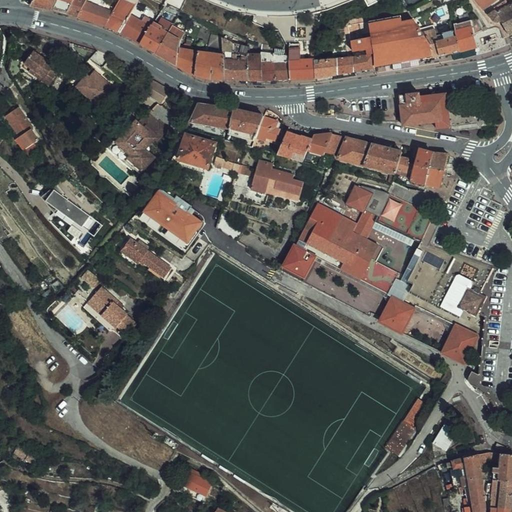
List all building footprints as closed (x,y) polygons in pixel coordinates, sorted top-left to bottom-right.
[(77,13),(82,0),(54,0),(53,5),(77,13)] [(96,0),(82,0),(77,13),(90,17),(96,0)] [(114,4),(108,1),(108,0),(96,0),(90,17),(104,22),(114,4)] [(120,28),(135,0),(115,0),(114,4),(104,22),(120,28)] [(149,21),(157,8),(141,0),(135,0),(120,28),(139,39),(149,21)] [(476,0),(484,9),(498,0),(476,0)] [(496,11),(495,9),(488,14),(492,20),(494,21),(495,22),(497,22),(498,21),(500,21),(500,20),(509,35),(511,33),(511,2),(509,4),(507,1),(505,3),(506,5),(496,11)] [(429,40),(424,34),(419,26),(414,20),(400,22),(399,15),(385,17),(368,20),(369,22),(370,32),(378,30),(381,45),(378,50),(373,50),(373,65),(432,54),(429,40)] [(471,22),(470,17),(455,20),(456,26),(471,22)] [(178,44),(179,37),(185,27),(172,19),(167,28),(155,49),(176,60),(178,44)] [(455,20),(452,21),(455,33),(459,47),(474,43),(474,44),(475,44),(475,43),(471,31),(473,31),(471,22),(456,26),(455,20)] [(149,21),(139,39),(155,49),(167,28),(161,24),(159,27),(149,21)] [(433,22),(419,26),(424,34),(435,31),(433,22)] [(439,52),(459,47),(455,33),(453,33),(451,27),(441,30),(443,36),(437,38),(435,38),(439,52)] [(222,44),(221,33),(223,33),(222,31),(211,29),(208,41),(222,44)] [(373,50),(378,50),(381,45),(378,30),(370,32),(373,50)] [(435,38),(437,38),(435,31),(424,34),(429,40),(432,54),(439,52),(435,38)] [(221,33),(222,44),(222,50),(223,76),(235,76),(232,38),(223,33),(221,33)] [(249,76),(247,50),(246,41),(232,38),(235,76),(249,76)] [(193,71),(209,75),(223,76),(222,50),(215,49),(205,47),(205,44),(192,42),(191,43),(191,45),(188,68),(193,71)] [(176,60),(188,68),(191,45),(187,44),(178,44),(176,60)] [(275,76),(273,50),(273,49),(260,47),(261,51),(247,50),(249,76),(256,76),(266,77),(275,76)] [(300,48),(289,47),(288,53),(288,54),(288,76),(302,75),(316,74),(315,55),(300,56),(300,48)] [(273,50),(275,76),(288,76),(288,54),(273,50)] [(355,52),(355,67),(373,65),(373,50),(355,52)] [(34,68),(47,78),(45,81),(52,86),(62,73),(54,67),(56,65),(37,51),(27,63),(34,68)] [(355,67),(355,52),(337,54),(339,70),(355,67)] [(13,53),(7,66),(14,77),(19,66),(17,65),(21,57),(13,53)] [(339,70),(337,54),(315,55),(316,74),(339,70)] [(47,78),(34,68),(32,71),(45,81),(47,78)] [(74,83),(96,105),(112,88),(92,69),(87,75),(85,72),(74,83)] [(150,78),(145,87),(143,91),(159,100),(164,92),(161,90),(163,86),(150,78)] [(420,91),(400,93),(403,124),(437,120),(438,127),(452,125),(448,91),(421,95),(420,91)] [(195,119),(202,101),(197,100),(190,118),(195,119)] [(126,156),(141,170),(153,156),(143,148),(153,136),(155,139),(166,127),(163,124),(174,113),(160,101),(149,114),(146,111),(137,121),(133,119),(114,141),(129,154),(126,156)] [(228,124),(233,126),(237,108),(211,103),(202,101),(195,119),(212,122),(228,124)] [(32,129),(35,127),(23,105),(3,117),(16,139),(18,137),(24,149),(39,140),(32,129)] [(259,132),(266,115),(266,114),(237,108),(233,126),(232,128),(258,136),(259,132)] [(474,112),(461,114),(463,123),(475,121),(474,112)] [(279,120),(266,115),(259,132),(269,136),(277,139),(281,128),(277,127),(279,120)] [(212,122),(195,119),(190,118),(187,127),(209,133),(212,122)] [(228,138),(232,128),(233,126),(228,124),(223,137),(228,138)] [(286,130),(276,154),(302,161),(307,149),(311,138),(286,130)] [(187,136),(183,135),(174,157),(183,160),(184,157),(205,164),(209,165),(216,141),(188,133),(187,136)] [(313,133),(311,138),(307,149),(323,155),(325,151),(334,155),(342,136),(332,134),(326,134),(319,134),(313,133)] [(373,142),(347,136),(338,157),(365,164),(373,142)] [(397,168),(401,155),(402,150),(374,143),(373,142),(365,164),(395,172),(397,168)] [(428,172),(429,166),(431,158),(433,150),(419,146),(417,152),(419,153),(415,168),(428,172)] [(446,160),(448,152),(433,150),(431,158),(446,160)] [(412,158),(401,155),(397,168),(412,172),(413,167),(415,159),(412,158)] [(182,162),(186,163),(204,169),(205,164),(184,157),(183,160),(182,162)] [(222,165),(239,170),(242,162),(224,157),(222,165)] [(429,166),(445,169),(446,160),(431,158),(429,166)] [(264,193),(271,195),(297,203),(303,185),(292,181),(293,178),(271,171),(272,166),(257,161),(250,187),(249,191),(264,194),(264,193)] [(382,191),(386,180),(330,164),(319,188),(340,197),(338,200),(357,208),(358,205),(370,211),(368,216),(369,217),(382,191)] [(443,173),(445,169),(429,166),(428,172),(425,182),(427,183),(440,185),(443,173)] [(412,172),(410,178),(425,182),(428,172),(415,168),(413,167),(412,172)] [(249,191),(250,187),(241,184),(236,200),(267,209),(271,195),(264,193),(264,194),(249,191)] [(180,200),(184,194),(161,186),(158,191),(157,191),(143,210),(142,209),(134,216),(146,225),(147,224),(168,238),(171,234),(189,248),(202,231),(195,226),(198,221),(202,223),(201,224),(203,225),(203,221),(200,217),(190,210),(191,208),(180,200)] [(68,200),(59,187),(43,198),(54,213),(57,210),(84,230),(93,218),(68,200)] [(184,194),(180,200),(191,208),(193,206),(195,198),(184,194)] [(372,242),(359,235),(355,233),(351,239),(344,235),(329,226),(336,213),(312,200),(307,209),(312,217),(307,226),(301,239),(346,263),(342,270),(347,272),(381,291),(392,269),(365,255),(372,242)] [(357,208),(356,210),(368,216),(370,211),(358,205),(357,208)] [(307,209),(299,222),(307,226),(312,217),(307,209)] [(359,235),(368,216),(356,210),(344,235),(351,239),(355,233),(359,235)] [(245,232),(220,216),(216,230),(237,244),(245,232)] [(195,226),(202,231),(203,227),(203,225),(201,224),(202,223),(198,221),(195,226)] [(147,224),(146,225),(186,253),(189,248),(171,234),(168,238),(147,224)] [(131,237),(124,246),(166,276),(173,266),(131,237)] [(399,283),(420,239),(413,237),(397,272),(392,269),(381,291),(386,294),(386,293),(390,295),(399,300),(406,288),(399,283)] [(297,246),(298,245),(289,239),(277,261),(297,273),(309,252),(297,246)] [(309,252),(342,270),(346,263),(301,239),(298,245),(297,246),(309,252)] [(461,313),(463,310),(453,305),(463,286),(465,286),(467,282),(457,276),(442,303),(461,313)] [(115,299),(100,285),(92,294),(93,295),(93,296),(106,307),(101,312),(116,324),(127,332),(135,322),(126,314),(127,313),(113,301),(115,299)] [(473,316),(483,296),(465,286),(463,286),(453,305),(463,310),(473,316)] [(39,293),(43,298),(50,292),(47,287),(39,293)] [(93,295),(92,294),(87,300),(101,312),(106,307),(93,296),(93,295)] [(390,295),(379,317),(399,329),(411,306),(399,300),(390,295)] [(457,323),(442,351),(465,363),(480,334),(457,323)] [(123,337),(127,332),(116,324),(112,329),(123,337)] [(413,394),(398,416),(407,421),(410,417),(408,416),(411,411),(409,410),(418,397),(413,394)] [(412,424),(407,421),(398,416),(397,415),(379,442),(394,452),(412,424)] [(445,424),(433,442),(447,451),(459,432),(445,424)] [(22,444),(12,437),(7,446),(16,452),(22,444)] [(511,482),(511,455),(496,454),(495,459),(502,460),(499,482),(511,482)] [(467,511),(486,511),(487,507),(485,490),(484,480),(481,456),(476,457),(466,459),(467,468),(463,468),(461,461),(448,463),(453,491),(466,489),(470,510),(467,510),(467,511)] [(182,486),(205,497),(210,486),(200,481),(203,476),(189,470),(182,486)] [(493,491),(495,481),(484,480),(485,490),(493,491)] [(511,501),(511,482),(499,482),(495,481),(493,491),(492,508),(511,510),(511,501)]
